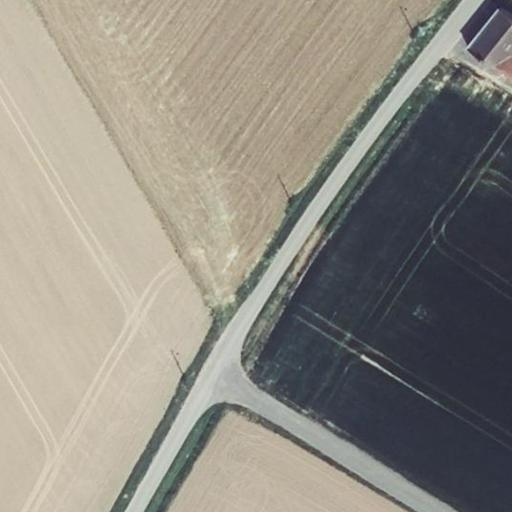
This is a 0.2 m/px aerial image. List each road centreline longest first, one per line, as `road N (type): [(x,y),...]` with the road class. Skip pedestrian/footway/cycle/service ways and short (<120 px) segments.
road 1 (unclassified): [(134,511),(309,216),(472,0)]
road 2 (track): [(214,371),(434,511)]
